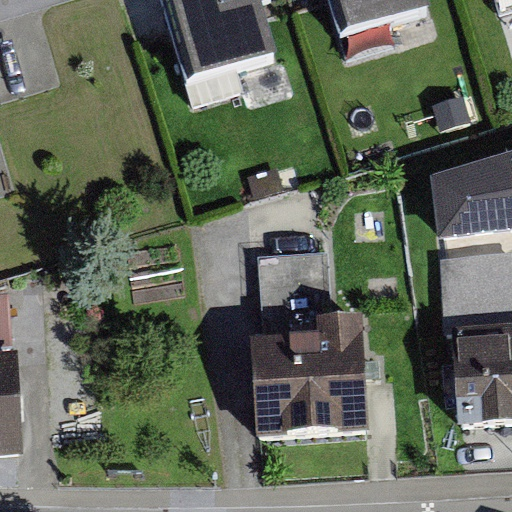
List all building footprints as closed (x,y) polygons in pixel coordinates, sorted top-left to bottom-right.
[(194,0),(176,6),(210,115),(257,100),(251,80),(291,67),(272,7),(283,3),(282,0),(194,0)] [(343,0),(363,65),(405,51),(400,33),(442,19),(436,0),(343,0)] [(511,175),(456,192),(462,243),(511,237),(511,175)] [(274,449),(380,443),(374,331),(336,333),(336,328),(346,328),(343,261),(273,265),(277,352),(269,353),(274,449)] [(511,341),(511,267),(456,271),(461,345),(468,345),(511,341)] [(0,465),(30,463),(22,301),(0,302),(0,465)] [(511,435),(511,341),(468,345),(471,373),(460,374),(463,414),(475,413),(477,438),(511,435)]
